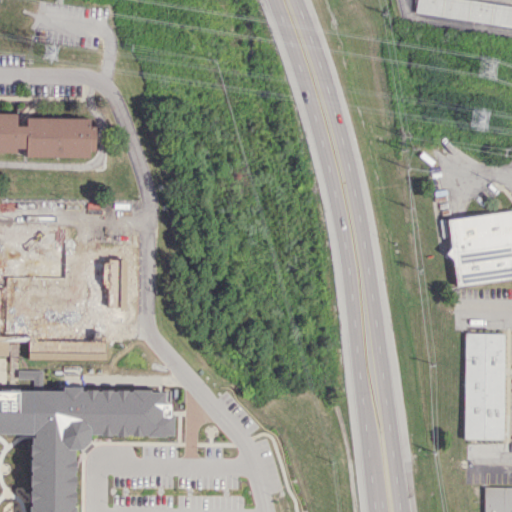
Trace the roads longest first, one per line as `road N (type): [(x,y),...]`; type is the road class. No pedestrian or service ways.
road 1 (trunk): [(274,0),(309,94),(345,246),(374,511)]
road 2 (trunk): [(399,511),(355,194),(296,0)]
